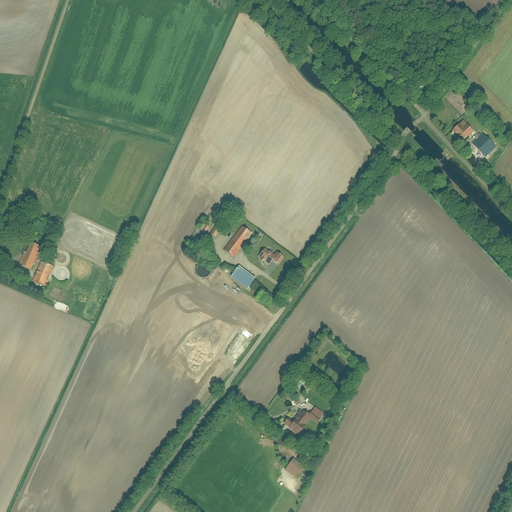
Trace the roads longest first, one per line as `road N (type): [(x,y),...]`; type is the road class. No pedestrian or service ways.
road 1 (unclassified): [(397,146),(134,511)]
road 2 (unclassified): [(397,146),(260,0)]
road 3 (unclassified): [(313,0),(422,115)]
road 4 (unclassified): [(504,0),(422,115)]
road 5 (unclassified): [(422,115),(511,213)]
